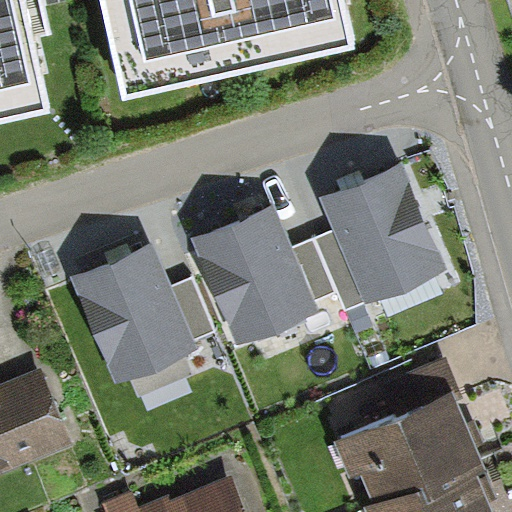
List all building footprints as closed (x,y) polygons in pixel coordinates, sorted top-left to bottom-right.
[(33,0),(0,0),(0,120),(58,108),(33,0)] [(353,0),(96,0),(118,93),(362,39),(353,0)] [(444,256),(403,156),(326,188),(367,288),(444,256)] [(314,297),(273,198),(200,229),(241,327),(314,297)] [(194,336),(152,237),(78,268),(120,367),(194,336)] [(355,466),(366,497),(466,460),(428,355),(371,376),(384,411),(328,431),(343,470),(355,466)] [(0,455),(57,435),(32,366),(0,377),(0,455)] [(485,511),(466,460),(366,497),(353,501),(357,511),(485,511)] [(99,511),(235,511),(221,474),(132,509),(125,490),(95,501),(99,511)]
